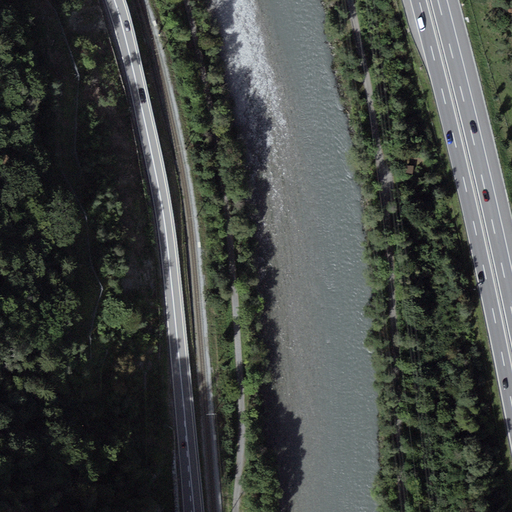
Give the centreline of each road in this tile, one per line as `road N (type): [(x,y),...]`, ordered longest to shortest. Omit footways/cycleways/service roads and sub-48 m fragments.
road 1 (primary): [(114,0),(164,221),(194,511)]
road 2 (track): [(243,511),(243,312),(233,208),(187,0)]
road 3 (track): [(404,511),(385,188),(346,0)]
road 4 (trunk): [(418,0),(511,405)]
road 5 (trunk): [(511,310),(439,0)]
